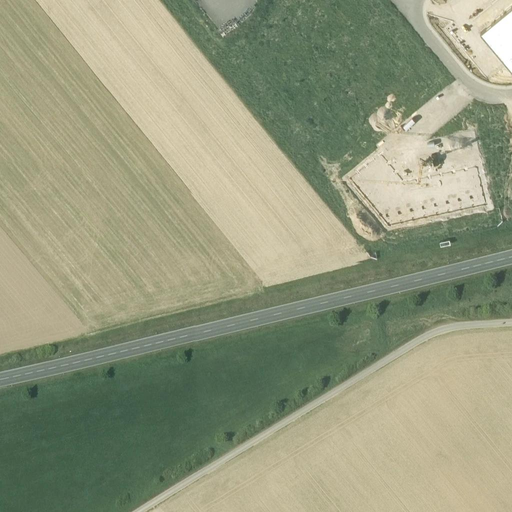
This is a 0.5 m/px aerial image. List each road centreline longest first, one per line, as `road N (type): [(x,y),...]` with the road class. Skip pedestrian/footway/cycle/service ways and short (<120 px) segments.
road 1 (secondary): [(511,254),(0,377)]
road 2 (track): [(137,511),(418,340),(445,327),(511,322)]
road 3 (residential): [(405,2),(473,89),(492,97),(511,93)]
